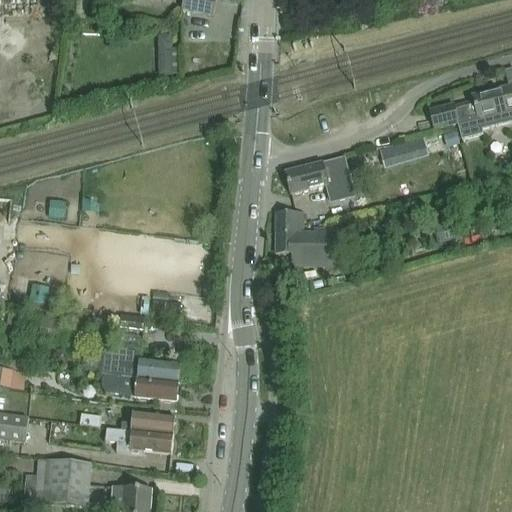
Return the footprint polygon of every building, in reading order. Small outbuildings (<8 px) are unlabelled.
[(184,0),(182,12),(212,18),(216,0),(184,0)] [(453,107),(429,113),(430,115),(434,132),(453,127),(458,126),(462,143),(484,138),(482,133),(511,125),(511,88),(472,99),(473,104),(454,108),(453,107)] [(455,134),(446,137),(449,150),(459,147),(455,134)] [(343,160),(285,175),(290,197),(310,193),(327,188),(331,204),(353,199),(343,160)] [(472,194),(476,211),(489,208),(484,190),(472,194)] [(276,215),(276,235),(303,236),(304,215),(276,215)] [(313,236),(303,236),(276,235),(275,256),(299,256),(299,270),(343,270),(343,231),(313,230),(313,236)] [(23,314),(19,341),(68,348),(72,321),(23,314)] [(83,358),(81,374),(103,376),(115,378),(179,386),(181,368),(161,365),(139,363),(140,359),(140,353),(139,353),(140,340),(123,338),(122,351),(105,349),(104,360),(100,360),(83,358)] [(14,373),(0,370),(0,389),(22,392),(23,382),(12,381),(14,373)] [(103,376),(102,388),(106,394),(120,396),(119,399),(157,403),(177,405),(179,386),(115,378),(103,376)] [(0,414),(0,441),(25,445),(28,418),(0,414)] [(175,421),(133,416),(132,426),(123,425),(122,432),(173,438),(175,421)] [(171,457),(173,438),(122,432),(122,433),(107,432),(106,444),(117,446),(116,454),(143,457),(143,454),(171,457)] [(35,506),(89,509),(92,465),(38,462),(38,477),(26,477),(24,500),(36,501),(35,506)] [(112,511),(150,511),(151,492),(114,490),(112,511)]
